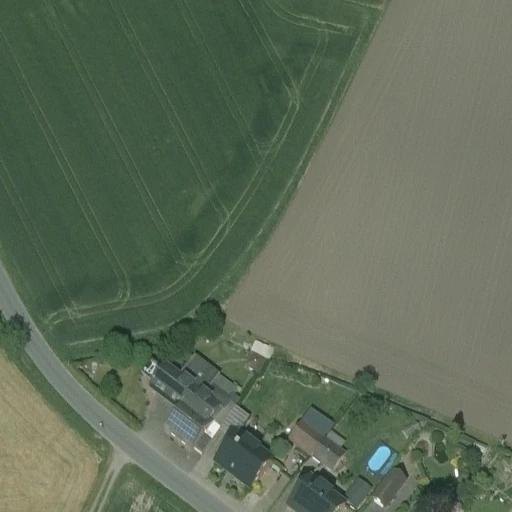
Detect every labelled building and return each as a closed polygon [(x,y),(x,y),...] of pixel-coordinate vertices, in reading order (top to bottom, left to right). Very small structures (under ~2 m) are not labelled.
[(180,412),(164,434),(190,454),(193,450),(202,457),(235,410),(228,405),(237,392),(194,359),(179,379),(196,392),(180,412)] [(179,379),(166,369),(150,390),(180,412),(196,392),(179,379)] [(344,411),(319,392),(301,415),(325,434),(344,411)] [(324,442),(301,425),(289,441),(311,458),(324,442)] [(271,465),(236,437),(216,464),(250,492),(271,465)] [(344,458),(324,442),(311,458),(332,473),(344,458)] [(393,473),(372,501),(384,511),(405,483),(393,473)] [(341,511),(344,508),(309,481),(287,509),(291,511),(341,511)]
